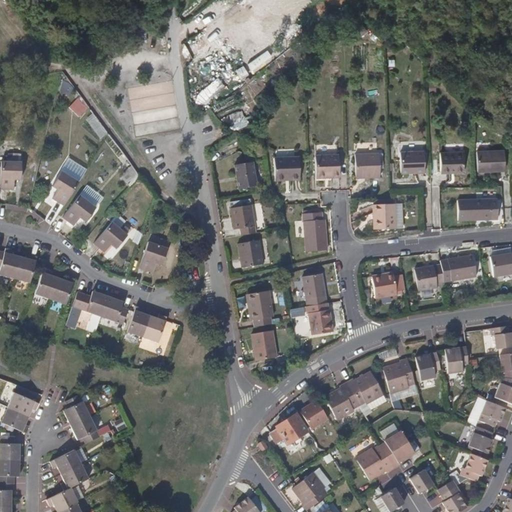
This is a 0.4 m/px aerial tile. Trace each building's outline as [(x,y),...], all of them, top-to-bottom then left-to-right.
[(158,2),(157,0),(136,0),(139,8),(158,2)] [(218,67),(232,57),(220,41),(207,50),(218,67)] [(237,79),(246,76),(242,66),(233,69),(237,79)] [(203,107),(225,87),(215,77),(193,96),(203,107)] [(60,92),(69,95),(73,83),(64,80),(60,92)] [(240,103),(234,93),(211,107),(217,117),(240,103)] [(78,98),(69,108),(80,118),(89,108),(78,98)] [(227,132),(246,121),(239,108),(219,119),(227,132)] [(462,170),(461,151),(438,152),(439,171),(462,170)] [(504,172),(503,151),(475,153),(476,173),(504,172)] [(423,173),(422,152),(398,152),(399,171),(409,170),(409,173),(423,173)] [(378,177),(377,153),(353,154),(353,174),(363,174),(363,177),(378,177)] [(297,176),(295,155),(270,156),(271,180),(285,180),(284,177),(297,176)] [(336,178),(335,156),(312,157),(313,179),(321,179),(321,176),(328,176),(328,178),(336,178)] [(20,181),(22,163),(0,162),(0,168),(0,190),(13,191),(13,181),(20,181)] [(255,186),(251,162),(232,164),(236,189),(255,186)] [(132,165),(121,174),(130,184),(140,174),(132,165)] [(63,206),(78,183),(61,172),(52,188),(57,191),(52,199),(63,206)] [(82,224),(93,211),(78,198),(61,219),(72,228),(78,221),(82,224)] [(490,219),(490,200),(456,200),(456,220),(490,219)] [(258,233),(253,204),(232,207),(236,229),(242,228),(244,235),(258,233)] [(394,229),(393,204),(371,205),(372,230),(394,229)] [(324,250),(323,234),(319,235),(318,220),(301,221),(303,252),(324,250)] [(113,250),(125,237),(110,224),(92,245),(103,254),(109,247),(113,250)] [(260,265),(256,241),(234,244),(238,269),(260,265)] [(159,267),(166,251),(147,243),(137,269),(151,274),(154,265),(159,267)] [(510,253),(509,248),(495,250),(496,256),(510,253)] [(0,276),(13,280),(18,264),(20,257),(11,255),(12,251),(5,249),(4,253),(0,266),(0,276)] [(511,273),(511,260),(510,253),(496,256),(490,257),(489,257),(492,277),(511,273)] [(29,284),(33,266),(35,257),(29,255),(27,259),(20,257),(18,264),(13,280),(29,284)] [(473,277),(470,256),(445,260),(447,272),(449,281),(473,277)] [(447,272),(445,260),(439,262),(439,265),(441,274),(447,272)] [(442,282),(441,274),(439,265),(412,270),(416,291),(434,288),(434,283),(442,282)] [(49,300),(57,278),(49,276),(50,272),(42,269),(34,295),(49,300)] [(325,296),(320,273),(300,277),(304,300),(325,296)] [(393,296),(390,274),(368,278),(372,299),(393,296)] [(65,306),(74,280),(66,277),(65,281),(57,278),(49,300),(65,306)] [(272,317),(268,291),(247,294),(250,312),(248,313),(249,321),(272,317)] [(100,317),(107,297),(92,292),(90,297),(83,295),(77,293),(71,308),(100,317)] [(122,325),(127,310),(121,308),(123,303),(107,297),(100,317),(122,325)] [(141,338),(149,316),(141,314),(142,310),(135,307),(133,312),(126,333),(141,338)] [(302,307),(288,310),(289,318),(304,315),(302,307)] [(332,332),(328,310),(307,314),(311,336),(332,332)] [(157,344),(165,322),(166,318),(159,315),(157,319),(149,316),(141,338),(157,344)] [(511,346),(511,331),(511,332),(509,325),(492,328),(493,334),(496,333),(498,348),(511,346)] [(276,358),(271,331),(250,335),(255,362),(276,358)] [(470,359),(469,356),(468,346),(446,349),(449,373),(464,371),(464,365),(470,364),(470,359)] [(442,369),(438,352),(416,357),(422,381),(437,377),(435,371),(442,369)] [(511,352),(501,355),(504,377),(511,377),(511,352)] [(416,384),(409,358),(401,360),(402,363),(384,368),(392,393),(410,388),(409,386),(416,384)] [(384,395),(371,372),(355,381),(354,379),(348,383),(361,405),(366,402),(368,404),(384,395)] [(511,377),(504,377),(503,377),(496,397),(511,402),(511,377)] [(361,405),(348,383),(342,386),(342,388),(326,397),(339,420),(356,412),(354,409),(361,405)] [(38,404),(13,393),(7,408),(28,418),(31,410),(35,412),(38,404)] [(89,416),(78,396),(64,402),(67,409),(62,412),(69,426),(89,416)] [(502,422),(507,408),(488,400),(480,420),(496,426),(499,420),(502,422)] [(323,416),(311,401),(305,405),(306,406),(298,412),(309,426),(323,416)] [(25,425),(28,418),(7,408),(0,424),(17,431),(25,434),(28,427),(25,425)] [(307,433),(295,414),(275,426),(276,428),(270,431),(269,435),(265,437),(271,447),(283,440),(287,446),(307,433)] [(99,438),(89,416),(69,426),(76,441),(82,439),(85,445),(99,438)] [(118,430),(127,425),(123,417),(114,422),(118,430)] [(495,439),(492,438),(494,432),(477,426),(470,446),(490,453),(495,439)] [(416,453),(402,431),(385,441),(386,443),(381,447),(395,469),(402,464),(401,462),(416,453)] [(0,460),(18,461),(19,445),(14,445),(14,438),(0,436),(0,460)] [(395,469),(381,447),(375,450),(374,448),(357,459),(371,480),(387,470),(389,472),(392,471),(395,469)] [(81,465),(74,451),(60,458),(49,463),(52,470),(56,468),(60,475),(81,465)] [(483,476),(489,460),(487,459),(472,453),(467,469),(464,468),(462,475),(471,478),(478,481),(481,475),(483,476)] [(18,477),(18,461),(0,460),(0,484),(13,484),(13,478),(18,477)] [(71,489),(88,480),(81,465),(60,475),(64,483),(60,485),(63,492),(71,489)] [(435,485),(426,470),(423,471),(412,478),(414,482),(421,494),(424,492),(435,485)] [(328,496),(325,490),(326,489),(314,473),(294,489),(293,490),(305,505),(303,506),(308,511),(328,496)] [(443,496),(458,486),(454,480),(439,490),(443,496)] [(0,507),(10,508),(11,492),(13,491),(13,484),(0,484),(0,507)] [(461,511),(463,511),(469,507),(460,494),(461,492),(458,486),(443,496),(446,501),(444,503),(450,511),(461,511)] [(406,503),(397,488),(385,495),(383,497),(391,511),(392,511),(404,505),(406,503)] [(55,511),(58,511),(76,504),(78,503),(71,489),(63,492),(45,501),(48,508),(52,506),(55,511)] [(259,511),(249,498),(236,508),(236,511),(234,511),(259,511)]
